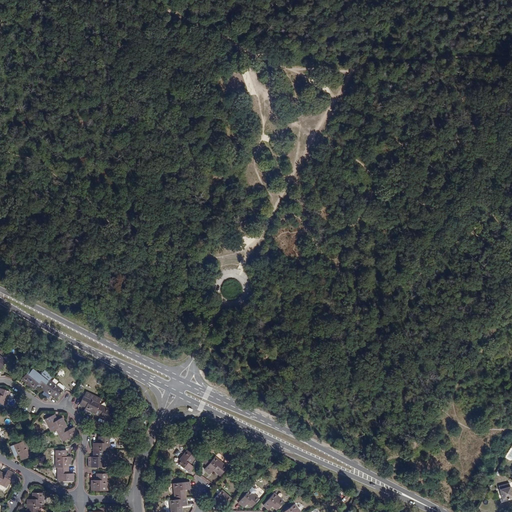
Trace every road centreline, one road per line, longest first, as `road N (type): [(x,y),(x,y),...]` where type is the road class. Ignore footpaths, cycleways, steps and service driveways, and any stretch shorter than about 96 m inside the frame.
road 1 (secondary): [(178,394),(431,507)]
road 2 (secondary): [(431,507),(185,381)]
road 3 (secondary): [(177,377),(0,289)]
road 4 (secondary): [(0,300),(170,390)]
road 5 (residential): [(80,500),(79,420),(0,380)]
